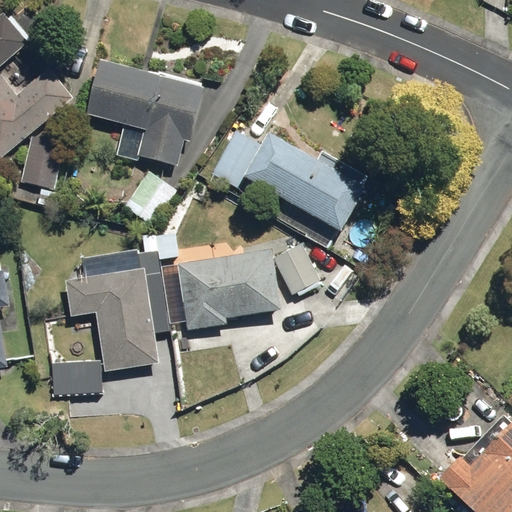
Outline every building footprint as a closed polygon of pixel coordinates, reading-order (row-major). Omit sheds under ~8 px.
[(51,70),(17,98),(0,76),(0,64),(27,42),(4,14),(0,17),(0,157),(74,97),(51,70)] [(139,156),(182,164),(196,91),(101,73),(93,117),(145,127),(139,156)] [(230,185),(241,171),(335,229),(359,189),(267,132),(259,143),(242,131),(213,173),(230,185)] [(33,137),(23,181),(52,187),(62,143),(33,137)] [(172,191),(149,174),(127,202),(150,220),(172,191)] [(304,247),(276,259),(292,295),(320,282),(304,247)] [(170,329),(156,249),(82,262),(85,280),(67,283),(72,315),(97,311),(108,372),(158,363),(153,332),(170,329)] [(272,249),(179,263),(189,329),(226,323),(225,317),(281,309),(272,249)] [(51,366),(52,399),(101,397),(101,365),(51,366)] [(511,511),(511,420),(507,416),(444,476),(478,511),(511,511)]
